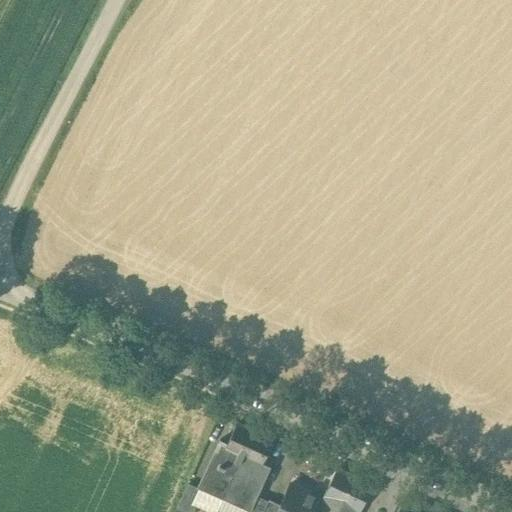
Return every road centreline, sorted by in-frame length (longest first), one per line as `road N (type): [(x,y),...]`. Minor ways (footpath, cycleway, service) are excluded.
road 1 (residential): [(511,511),(0,297)]
road 2 (track): [(0,244),(117,0)]
